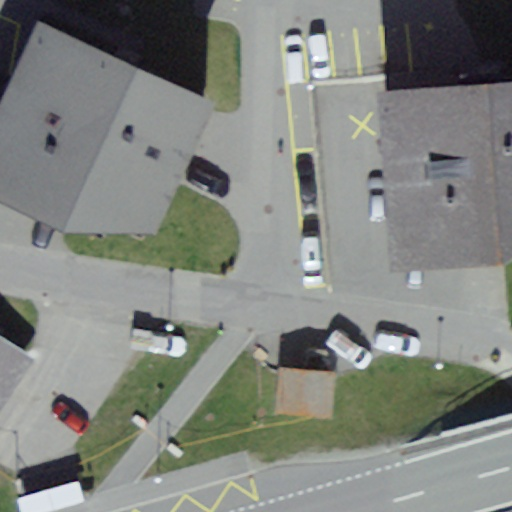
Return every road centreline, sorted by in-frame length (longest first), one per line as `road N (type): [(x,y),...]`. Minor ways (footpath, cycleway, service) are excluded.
road 1 (residential): [(0,270),(433,329),(489,346),(511,364)]
road 2 (primary): [(358,511),(511,469)]
